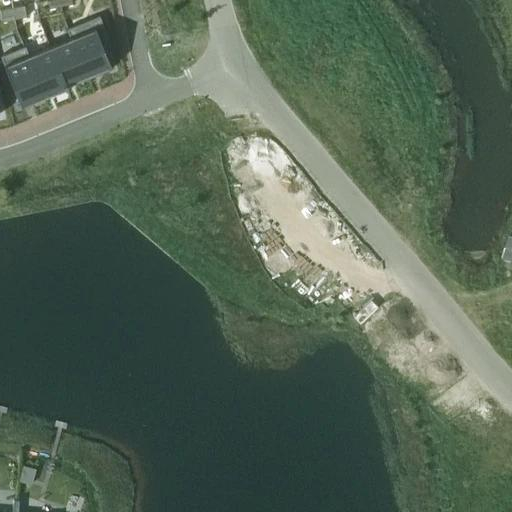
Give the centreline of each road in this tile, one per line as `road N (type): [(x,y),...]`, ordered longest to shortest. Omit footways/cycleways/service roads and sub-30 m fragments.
road 1 (tertiary): [(511,392),(230,67)]
road 2 (residential): [(0,160),(148,102)]
